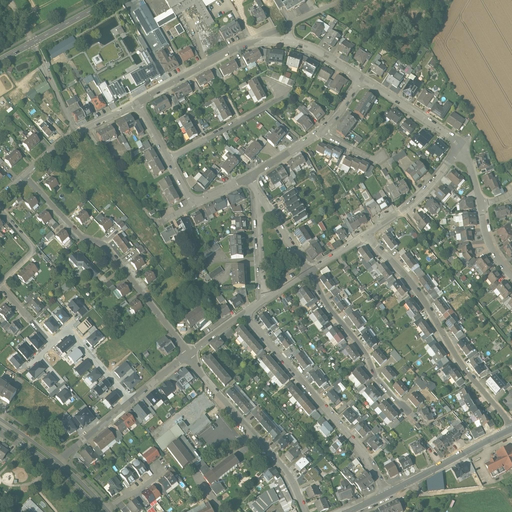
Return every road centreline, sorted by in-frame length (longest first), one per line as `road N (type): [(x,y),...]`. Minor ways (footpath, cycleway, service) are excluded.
road 1 (residential): [(23,176),(76,236),(102,245),(187,356)]
road 2 (residential): [(365,234),(417,290),(456,358),(511,426)]
road 3 (residential): [(386,494),(364,453),(242,314)]
road 4 (residential): [(187,356),(285,471),(304,511)]
road 5 (residential): [(308,271),(405,411)]
road 6 (residential): [(287,41),(258,38),(135,102)]
road 7 (residential): [(165,159),(276,98),(283,91),(265,81)]
road 8 (secondary): [(386,494),(511,429)]
road 9 (residential): [(135,102),(75,132),(23,176)]
road 10 (residential): [(365,234),(420,196),(460,147)]
road 11 (tertiary): [(0,61),(110,0)]
road 12 (residential): [(460,147),(360,79)]
